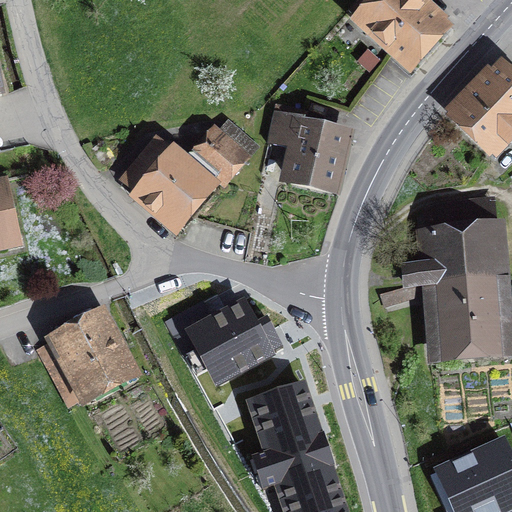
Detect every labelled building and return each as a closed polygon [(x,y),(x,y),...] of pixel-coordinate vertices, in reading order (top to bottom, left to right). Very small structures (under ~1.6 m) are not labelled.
[(358,0),(349,11),(410,66),(442,30),(408,0),(358,0)] [(454,120),(488,154),(511,129),(511,78),(496,62),(475,84),(482,90),(454,120)] [(291,175),(290,180),(332,189),(344,138),(302,129),(306,114),(277,108),(268,143),(296,150),(295,154),(289,153),(284,174),(291,175)] [(197,158),(219,176),(223,180),(241,159),(245,162),(256,149),(230,127),(219,140),(215,137),(197,158)] [(219,176),(197,158),(195,155),(189,156),(186,160),(169,145),(162,145),(159,149),(155,146),(125,181),(177,225),(207,190),(219,176)] [(262,167),(258,201),(276,203),(279,169),(262,167)] [(0,248),(19,244),(7,191),(0,192),(0,248)] [(439,357),(503,352),(491,202),(427,207),(439,357)] [(405,261),(409,289),(419,288),(417,260),(405,261)] [(245,297),(184,329),(215,387),(276,355),(274,351),(284,346),(267,314),(257,320),(245,297)] [(89,398),(129,376),(97,318),(57,340),(89,398)] [(349,511),(306,381),(247,400),(263,449),(249,453),(262,490),(275,486),(283,511),(349,511)] [(511,511),(511,453),(504,436),(434,468),(454,511),(511,511)]
